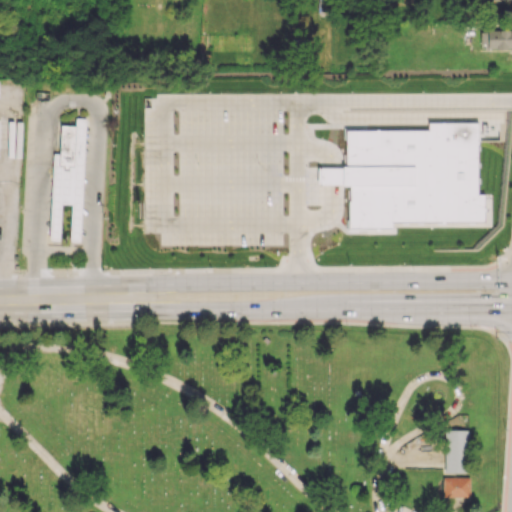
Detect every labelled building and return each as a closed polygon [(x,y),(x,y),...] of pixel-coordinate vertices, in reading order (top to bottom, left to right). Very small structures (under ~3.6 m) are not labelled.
[(511,48),(511,29),(487,28),(487,48),(511,48)] [(85,118),(75,117),(75,125),(60,124),(59,153),(52,153),(49,238),(60,238),(61,203),(71,204),(70,239),(81,240),(85,118)] [(477,122),(428,122),(428,130),(344,130),(344,185),(348,185),(348,227),(390,227),(390,220),(484,220),(484,193),(476,193),(477,122)] [(467,429),(444,430),(445,473),(468,472),(467,429)] [(470,477),(443,476),(442,497),(469,498),(470,477)]
